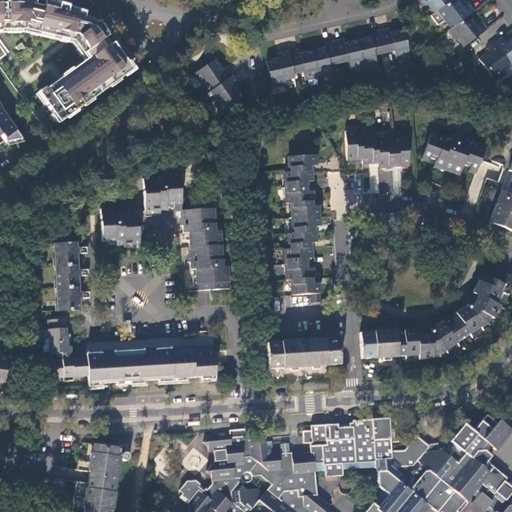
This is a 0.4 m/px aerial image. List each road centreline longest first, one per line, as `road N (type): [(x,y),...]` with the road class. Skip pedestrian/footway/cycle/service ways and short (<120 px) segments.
road 1 (tertiary): [(242,408),(0,411)]
road 2 (residential): [(399,0),(248,40),(253,64)]
road 3 (residential): [(511,239),(416,203),(342,207)]
road 4 (tertiary): [(511,349),(488,372),(446,392),(352,401)]
road 5 (residential): [(242,408),(231,320),(213,311),(158,314)]
